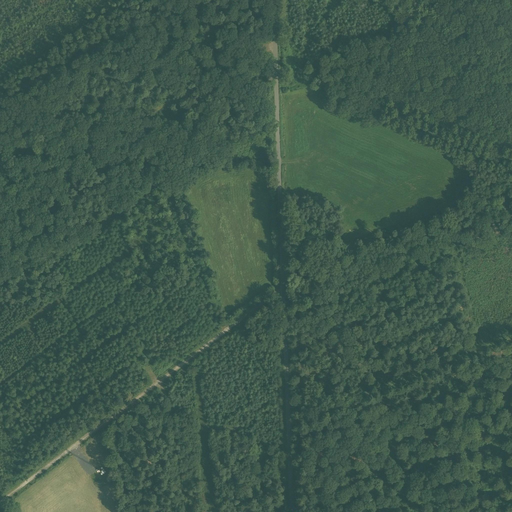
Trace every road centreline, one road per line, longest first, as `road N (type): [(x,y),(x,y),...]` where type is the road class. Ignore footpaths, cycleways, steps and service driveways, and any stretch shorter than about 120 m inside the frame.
road 1 (tertiary): [(291,511),(271,0)]
road 2 (track): [(288,422),(511,337)]
road 3 (track): [(475,350),(510,511)]
